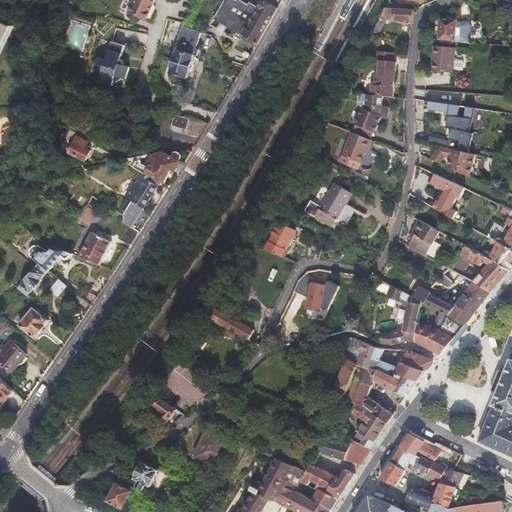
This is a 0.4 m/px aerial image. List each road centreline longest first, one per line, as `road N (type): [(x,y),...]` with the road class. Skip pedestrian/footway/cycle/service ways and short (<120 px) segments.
road 1 (residential): [(60,500),(228,390),(261,351),(296,267),(378,266),(393,239),(409,167),(406,97),(416,22),(449,0)]
road 2 (tertiary): [(293,0),(6,448)]
road 3 (residential): [(511,289),(405,416)]
road 4 (residential): [(511,473),(405,416)]
